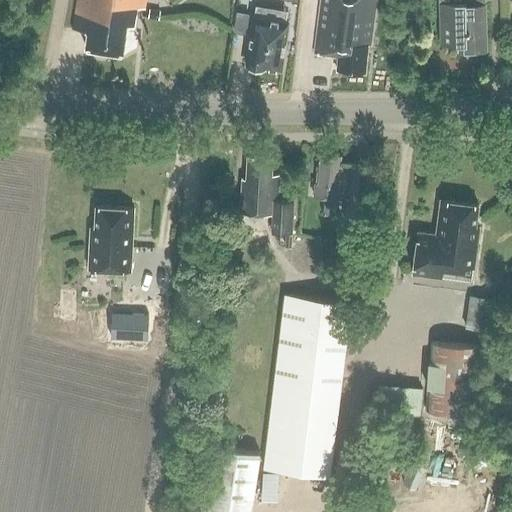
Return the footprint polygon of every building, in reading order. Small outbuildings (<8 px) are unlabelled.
[(146,0),(77,0),(72,30),(88,32),(85,48),(122,54),(127,26),(134,27),(137,8),(145,9),(146,0)] [(367,47),(371,47),(376,0),(321,0),(314,54),(338,57),(337,71),(365,74),(367,47)] [(487,51),(486,5),(485,0),(440,0),(441,44),(457,44),(458,52),(487,51)] [(151,9),(149,19),(160,21),(162,11),(151,9)] [(246,65),(281,70),(288,22),(254,17),(246,65)] [(345,219),(366,221),(372,166),(340,163),(340,156),(321,154),(318,183),(315,183),(314,196),(325,197),(323,215),(336,216),(337,198),(347,199),(345,219)] [(293,202),(278,201),(279,175),(271,175),(272,157),(248,156),(247,179),(243,179),(241,213),(272,215),(271,233),(291,234),(293,202)] [(414,273),(441,277),(443,263),(474,267),(479,227),(475,226),(478,205),(441,200),(436,234),(419,232),(414,273)] [(95,228),(91,228),(89,269),(131,271),(134,208),(96,206),(95,228)] [(343,238),(357,240),(359,230),(345,228),(343,238)] [(330,476),(340,397),(351,302),(283,294),(272,391),(262,468),(330,476)] [(149,338),(150,312),(113,310),(111,336),(149,338)] [(430,341),(425,411),(476,415),(481,345),(430,341)] [(400,398),(423,399),(424,383),(401,382),(400,398)] [(511,389),(505,388),(500,434),(511,434),(511,389)] [(503,475),(506,452),(465,446),(462,469),(503,475)]
